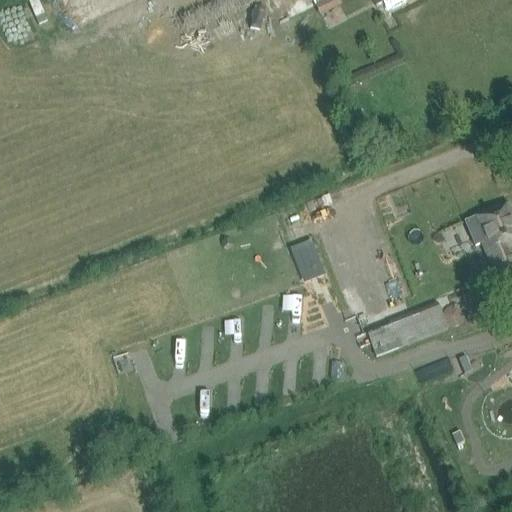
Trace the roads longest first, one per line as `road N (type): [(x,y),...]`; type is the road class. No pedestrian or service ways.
road 1 (track): [(511,321),(366,375),(351,367),(338,335),(159,399)]
road 2 (track): [(511,136),(353,202),(357,271)]
